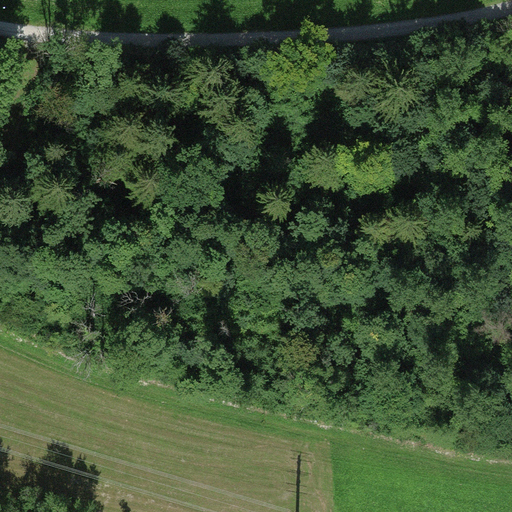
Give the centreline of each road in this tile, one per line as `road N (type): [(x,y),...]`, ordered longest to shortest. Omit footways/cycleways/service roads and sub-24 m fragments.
road 1 (unknown): [(511,471),(225,421),(113,391),(0,345)]
road 2 (track): [(0,22),(151,33),(401,23),(511,2)]
road 3 (track): [(39,30),(0,159)]
